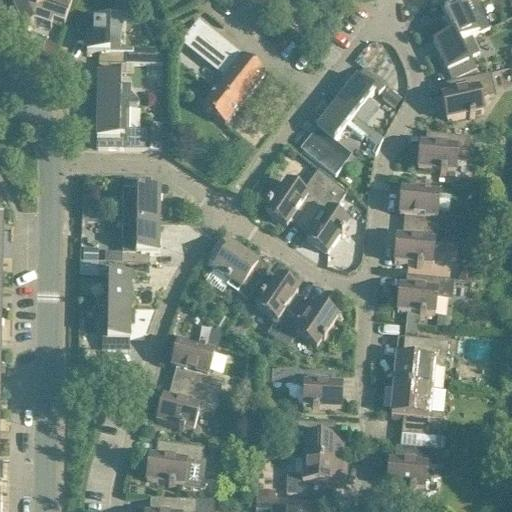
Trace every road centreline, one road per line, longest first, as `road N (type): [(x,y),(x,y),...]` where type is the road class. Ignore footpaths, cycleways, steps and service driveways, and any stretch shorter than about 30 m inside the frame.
road 1 (residential): [(45,511),(48,166)]
road 2 (residential): [(111,511),(159,318),(203,236),(230,212)]
road 3 (residential): [(379,284),(389,162),(420,100),(405,53),(369,28)]
road 4 (residential): [(230,212),(369,28)]
road 5 (residential): [(358,511),(371,460),(379,284)]
road 6 (residential): [(230,212),(164,175),(48,166)]
road 7 (residential): [(379,284),(307,266),(230,212)]
